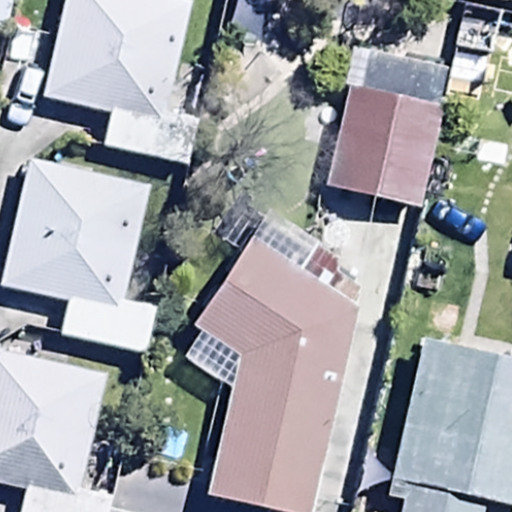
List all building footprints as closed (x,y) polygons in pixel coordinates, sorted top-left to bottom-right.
[(0,0),(0,41),(4,42),(10,0),(0,0)] [(142,8),(143,0),(63,0),(38,115),(102,130),(95,161),(153,174),(188,18),(142,8)] [(511,0),(451,0),(451,13),(511,16),(511,0)] [(462,82),(499,92),(496,102),(511,106),(511,57),(472,46),(462,82)] [(355,106),(343,103),(319,204),(413,226),(447,84),(365,64),(355,106)] [(141,318),(123,314),(147,195),(22,170),(0,277),(0,305),(63,318),(55,354),(130,369),(141,318)] [(204,511),(311,511),(352,285),(263,230),(190,348),(194,351),(178,377),(225,406),(204,511)] [(511,280),(511,245),(496,242),(489,276),(511,280)] [(0,501),(20,505),(18,511),(105,511),(106,509),(78,503),(102,386),(39,373),(43,351),(12,345),(7,367),(0,365),(0,501)] [(511,511),(511,378),(418,355),(379,511),(511,511)]
